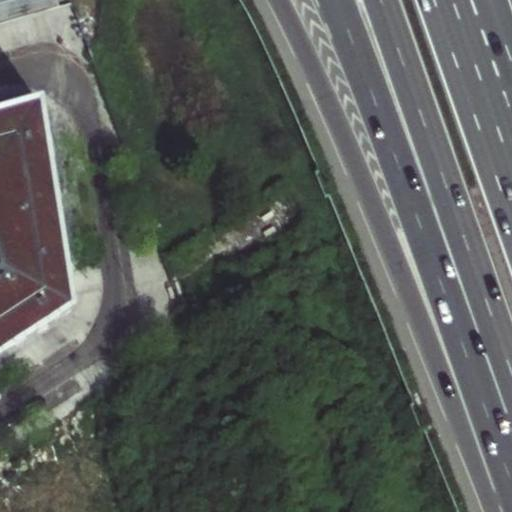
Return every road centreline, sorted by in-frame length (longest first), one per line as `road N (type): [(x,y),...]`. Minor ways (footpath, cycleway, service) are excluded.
road 1 (trunk): [(279,0),(340,126),(496,511)]
road 2 (trunk): [(336,0),(511,461)]
road 3 (residential): [(0,410),(90,351),(107,329),(115,291),(83,103),(48,74),(0,73)]
road 4 (trunk): [(380,0),(511,370)]
road 5 (trunk): [(511,140),(463,0)]
